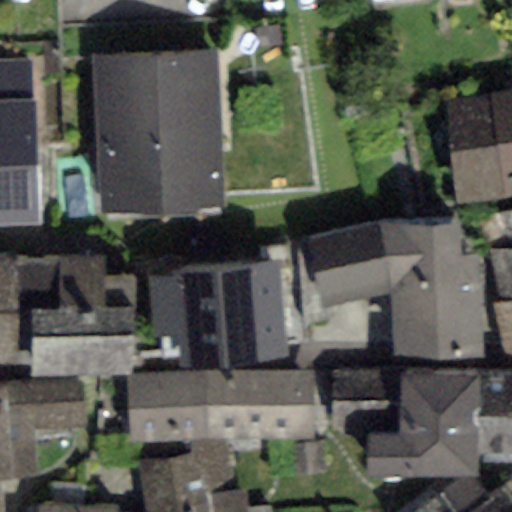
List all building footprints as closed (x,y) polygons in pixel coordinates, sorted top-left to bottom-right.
[(216,53),(91,57),(98,211),(224,205),(216,53)] [(511,94),(489,98),(504,199),(511,198),(511,94)] [(504,199),(503,196),(489,98),(442,104),(456,205),(504,199)] [(33,102),(0,102),(0,227),(38,227),(33,102)] [(392,296),(393,358),(484,358),(481,256),(462,256),(458,216),(390,220),(392,296)] [(320,307),(392,296),(390,220),(308,237),(320,307)] [(0,364),(30,366),(31,257),(0,256),(0,364)] [(511,256),(501,259),(511,328),(511,256)] [(30,366),(30,377),(131,373),(132,275),(105,277),(104,257),(31,257),(30,366)] [(280,261),(174,269),(175,278),(179,336),(182,369),(287,361),(280,261)] [(179,336),(175,278),(149,280),(153,337),(179,336)] [(390,369),(330,370),(331,431),(391,430),(390,369)] [(478,371),(399,370),(399,434),(366,434),(366,480),(477,479),(477,454),(478,371)] [(314,371),(205,373),(207,440),(314,438),(314,371)] [(511,372),(478,371),(477,454),(511,452),(511,372)] [(126,377),(129,443),(207,440),(205,373),(137,375),(126,377)] [(0,484),(36,482),(32,433),(85,429),(81,380),(0,386),(0,484)] [(228,451),(136,462),(147,511),(246,511),(244,492),(234,493),(228,451)] [(511,511),(511,493),(506,485),(460,511),(438,486),(405,511),(511,511)] [(117,511),(118,507),(41,503),(38,511),(117,511)]
